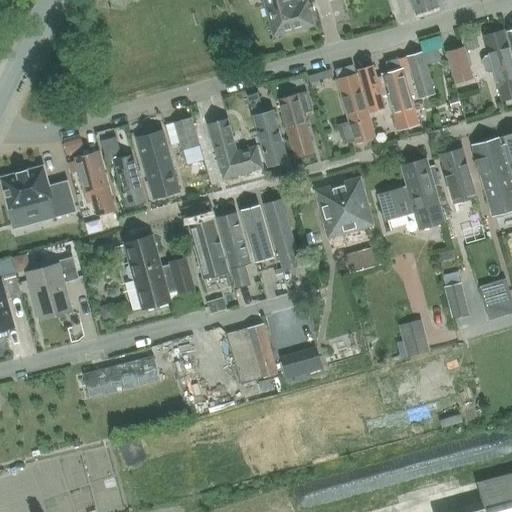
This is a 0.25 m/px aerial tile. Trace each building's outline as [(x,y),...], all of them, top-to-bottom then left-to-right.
[(303,1),(303,0),(264,0),(274,36),(313,25),(307,0),(303,1)] [(412,0),(416,13),(438,6),(435,0),(412,0)] [(511,97),(511,61),(503,31),(484,36),(489,55),(484,56),(482,60),(485,71),(490,74),(494,73),(502,101),(511,97)] [(464,46),(446,51),(455,84),(473,79),(464,46)] [(416,87),(431,83),(422,52),(407,57),(416,87)] [(398,130),(418,124),(399,59),(386,62),(389,73),(383,74),(398,130)] [(356,75),(353,65),(335,70),(338,80),(337,80),(349,122),(338,125),(344,145),(374,137),(357,74),(356,75)] [(369,111),(385,107),(373,66),(358,70),(369,111)] [(295,159),(315,153),(303,114),(313,111),(307,92),(278,100),(295,159)] [(264,114),(258,93),(248,96),(268,167),(287,161),(273,111),(264,114)] [(459,99),(450,101),(452,108),(461,106),(459,99)] [(199,146),(192,118),(174,123),(174,124),(166,126),(171,145),(179,143),(181,151),(199,146)] [(144,119),(130,123),(132,132),(147,128),(144,119)] [(236,152),(227,119),(215,122),(207,124),(223,179),(262,168),(256,146),(236,152)] [(153,199),(179,192),(162,131),(136,138),(153,199)] [(511,134),(500,138),(511,178),(511,134)] [(104,141),(100,142),(103,151),(107,167),(115,165),(126,207),(145,202),(132,156),(122,159),(116,137),(104,141)] [(80,138),(64,142),(68,155),(83,151),(80,138)] [(492,215),(511,209),(511,186),(498,139),(472,146),(492,215)] [(454,203),(475,197),(462,149),(440,155),(454,203)] [(115,210),(99,152),(75,158),(86,201),(92,199),(96,215),(115,210)] [(444,224),(426,159),(402,166),(408,188),(378,197),(385,220),(410,213),(408,206),(413,204),(420,231),(444,224)] [(17,174),(0,179),(9,210),(50,198),(55,218),(76,212),(67,181),(48,186),(43,167),(27,172),(26,171),(24,171),(24,172),(19,174),(18,173),(16,173),(17,174)] [(328,238),(374,225),(360,178),(314,190),(328,238)] [(283,270),(300,265),(282,200),(264,205),(283,270)] [(258,271),(276,266),(273,256),(259,206),(241,211),(256,261),(258,271)] [(236,288),(251,284),(245,264),(250,262),(236,212),(217,218),(231,268),(236,288)] [(203,278),(223,273),(228,272),(213,219),(189,226),(203,278)] [(141,310),(156,306),(170,302),(168,292),(178,289),(179,293),(195,289),(186,257),(161,264),(153,236),(124,243),(141,310)] [(93,249),(83,252),(86,262),(95,259),(93,249)] [(26,253),(11,257),(15,273),(30,269),(26,253)] [(10,256),(0,259),(0,277),(15,274),(15,273),(11,257),(10,256)] [(40,317),(70,308),(63,283),(79,278),(73,258),(57,262),(58,267),(28,276),(40,317)] [(281,269),(275,271),(278,280),(284,278),(281,269)] [(9,338),(6,326),(12,324),(5,299),(21,295),(15,274),(0,277),(0,281),(1,283),(0,283),(0,344),(4,343),(5,339),(9,338)] [(455,318),(471,314),(463,283),(446,287),(455,318)] [(491,296),(487,285),(479,287),(483,299),(491,296)] [(223,298),(208,302),(211,314),(227,310),(223,298)] [(113,303),(100,307),(103,320),(117,317),(113,303)] [(411,322),(399,325),(407,357),(431,351),(431,349),(422,319),(411,322)] [(263,324),(227,334),(241,385),(278,374),(263,324)] [(316,348),(281,358),(286,377),(321,367),(316,348)] [(511,511),(511,472),(477,482),(484,508),(484,511),(511,511)]
